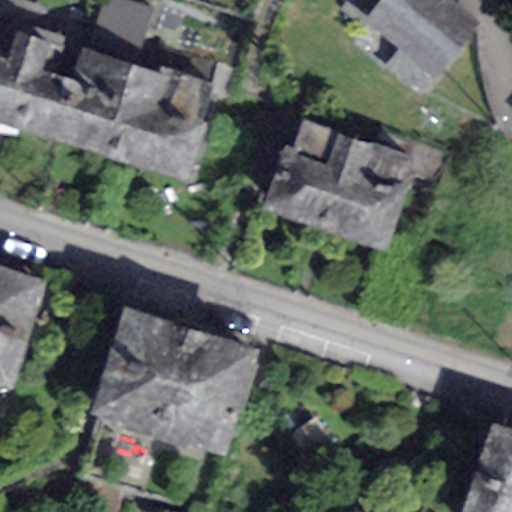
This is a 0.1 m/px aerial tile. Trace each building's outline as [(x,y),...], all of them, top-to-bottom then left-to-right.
[(125,0),(105,0),(89,53),(132,66),(150,8),(125,0)] [(396,50),(384,65),(419,94),(478,24),(448,0),(380,0),(362,22),(396,50)] [(0,124),(52,140),(82,50),(61,42),(63,36),(27,24),(24,32),(0,24),(0,124)] [(89,53),(82,50),(52,140),(186,184),(205,126),(197,123),(210,86),(160,69),(157,76),(132,66),(89,53)] [(410,158),(300,122),(291,149),(284,146),(262,212),(386,252),(406,191),(399,189),(410,158)] [(46,285),(0,269),(0,388),(8,391),(46,285)] [(259,350),(125,308),(90,417),(224,459),(259,350)] [(511,511),(511,428),(491,422),(460,511),(511,511)]
